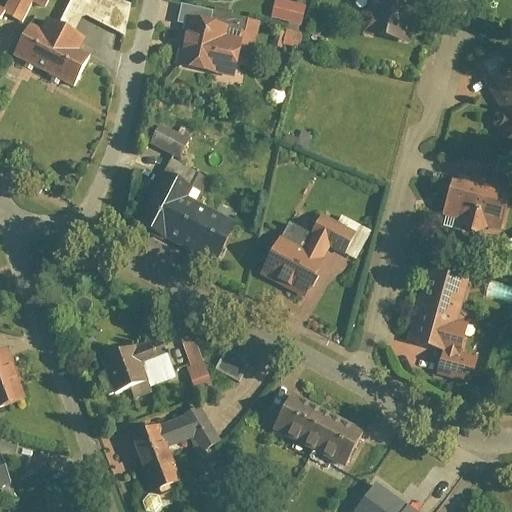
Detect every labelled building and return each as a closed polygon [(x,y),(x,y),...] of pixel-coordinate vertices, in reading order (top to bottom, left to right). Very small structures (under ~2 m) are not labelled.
[(6,61),(71,96),(91,59),(77,51),(82,42),(73,37),(83,19),(123,39),(131,12),(106,0),(70,0),(60,18),(56,25),(46,19),(39,31),(35,29),(26,24),(6,61)] [(344,0),(337,28),(395,41),(405,0),(344,0)] [(274,1),(269,20),(299,28),(304,9),(274,1)] [(169,67),(228,83),(235,57),(250,61),(260,27),(173,3),(166,28),(179,31),(169,67)] [(511,73),(505,64),(468,80),(489,109),(476,134),(509,147),(511,139),(511,73)] [(153,114),(140,138),(176,158),(190,135),(153,114)] [(475,176),(437,165),(423,213),(448,220),(444,235),(466,241),(471,223),(487,227),(508,156),(483,149),(475,176)] [(164,160),(131,224),(212,265),(237,216),(192,193),(200,178),(164,160)] [(276,220),(249,274),(295,297),(317,251),(343,264),(360,229),(328,213),(323,222),(309,215),(300,232),(276,220)] [(510,267),(511,266),(511,240),(500,246),(510,267)] [(456,380),(464,353),(444,348),(453,316),(443,314),(453,278),(410,265),(388,341),(426,351),(421,370),(456,380)] [(197,339),(182,341),(189,389),(205,387),(197,339)] [(131,345),(89,361),(106,403),(147,388),(131,345)] [(0,409),(22,402),(4,347),(0,347),(0,409)] [(223,352),(213,373),(238,386),(248,365),(223,352)] [(263,435),(301,455),(324,412),(286,392),(263,435)] [(116,440),(145,505),(184,488),(166,448),(186,439),(195,459),(220,448),(200,402),(116,440)] [(301,455),(339,475),(362,432),(324,412),(301,455)] [(0,490),(9,487),(0,461),(0,490)] [(349,511),(404,511),(366,487),(349,511)]
